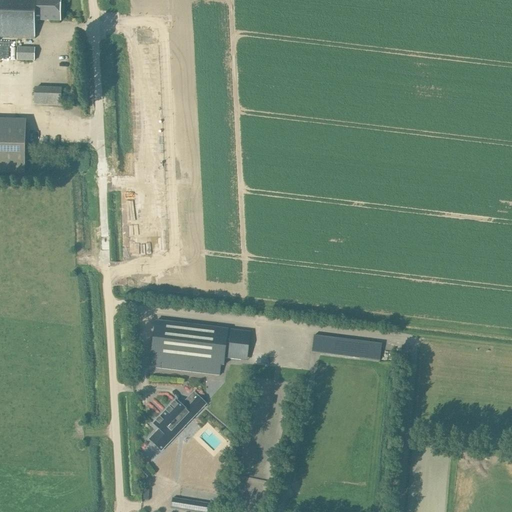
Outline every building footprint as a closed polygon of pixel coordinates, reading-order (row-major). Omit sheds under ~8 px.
[(0,0),(0,37),(34,38),(35,20),(60,21),(60,0),(0,0)] [(34,60),(34,54),(34,49),(17,48),(17,54),(17,60),(34,60)] [(61,105),(61,89),(35,88),(34,104),(61,105)] [(0,171),(23,172),(24,149),(25,121),(0,120),(0,171)] [(243,331),(244,320),(232,319),(230,330),(155,321),(150,368),(220,376),(221,366),(224,366),(226,353),(233,354),(235,335),(234,335),(235,330),(243,331)] [(351,357),(353,341),(314,336),(311,353),(351,357)] [(195,407),(188,400),(182,406),(176,400),(153,424),(167,437),(190,413),(195,407)] [(145,468),(139,474),(145,480),(151,474),(145,468)] [(199,511),(208,511),(209,504),(169,498),(168,508),(199,511)]
